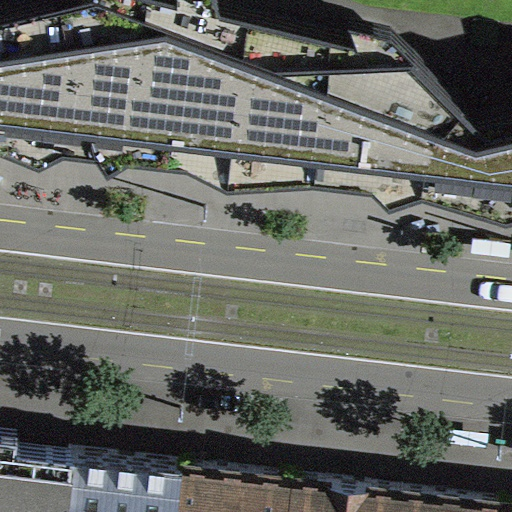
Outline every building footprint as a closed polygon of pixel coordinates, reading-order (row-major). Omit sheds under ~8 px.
[(511,99),(478,108),(413,43),(235,0),(4,0),(0,1),(0,135),(39,151),(63,139),(96,143),(107,159),(128,146),(187,153),(196,158),(227,173),(312,168),(320,169),(372,175),(389,192),(399,189),(422,181),(444,188),(506,206),(511,204),(511,99)] [(0,511),(63,511),(72,442),(0,433),(0,511)] [(174,511),(181,455),(126,448),(72,442),(63,511),(174,511)] [(285,511),(291,468),(207,458),(181,455),(174,511),(285,511)] [(396,511),(400,480),(317,471),(291,468),(285,511),(396,511)] [(396,511),(506,511),(509,493),(428,484),(400,480),(396,511)]
